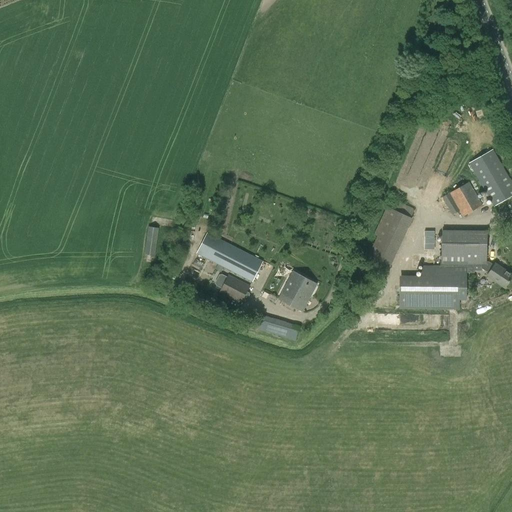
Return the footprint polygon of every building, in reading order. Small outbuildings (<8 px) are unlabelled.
[(511,196),(511,182),(493,149),(469,163),(494,207),(511,196)] [(482,205),(469,182),(442,198),(452,216),(459,212),(462,217),(482,205)] [(397,202),(393,210),(386,207),(373,235),(377,236),(366,259),(389,270),(412,219),(411,218),(415,210),(397,202)] [(155,256),(159,228),(149,226),(145,254),(155,256)] [(424,230),(424,249),(433,249),(434,230),(424,230)] [(441,265),(442,265),(421,265),(421,278),(401,277),(401,309),(459,310),(460,265),(467,265),(467,269),(474,269),(474,265),(481,265),(481,268),(488,273),(487,276),(505,288),(511,277),(511,275),(495,264),(494,265),(489,262),(486,262),(487,231),(442,231),(441,265)] [(263,262),(219,239),(207,233),(196,254),(217,264),(216,266),(221,268),(221,266),(252,282),(263,262)] [(278,299),(302,312),(317,284),(293,272),(278,299)] [(220,292),(241,303),(250,286),(228,275),(227,277),(220,273),(213,286),(221,289),(220,292)] [(262,315),(258,330),(296,341),(300,326),(262,315)]
